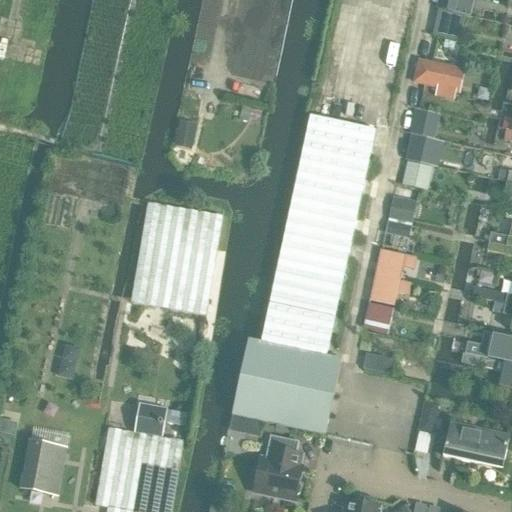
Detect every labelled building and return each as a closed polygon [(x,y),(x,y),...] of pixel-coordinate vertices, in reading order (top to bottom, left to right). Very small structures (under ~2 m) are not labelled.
[(438,0),(437,10),(470,18),(474,0),(438,0)] [(244,12),(240,32),(252,35),(256,15),(244,12)] [(417,61),(412,84),(434,89),(439,66),(417,61)] [(255,65),(252,77),(262,79),(264,72),(265,67),(255,65)] [(415,111),(410,133),(422,136),(427,113),(415,111)] [(310,117),(261,344),(325,358),(375,131),(310,117)] [(506,130),(506,131),(511,132),(511,120),(504,119),(502,129),(506,130)] [(179,122),(174,147),(191,150),(196,125),(179,122)] [(511,132),(506,131),(503,142),(511,143),(511,132)] [(411,136),(406,160),(420,163),(425,139),(411,136)] [(406,164),(402,185),(414,188),(419,166),(406,164)] [(499,183),(506,184),(511,185),(511,174),(509,174),(501,172),(499,183)] [(393,199),(388,219),(405,223),(409,202),(393,199)] [(148,205),(131,304),(206,317),(223,217),(148,205)] [(387,223),(385,235),(395,237),(398,225),(387,223)] [(511,239),(490,235),(488,244),(511,249),(511,239)] [(511,249),(488,244),(486,253),(511,258),(511,249)] [(382,251),(376,276),(399,281),(405,257),(382,251)] [(377,279),(371,303),(394,308),(399,284),(377,279)] [(474,290),(472,299),(475,300),(494,304),(505,306),(511,307),(511,284),(511,285),(508,297),(507,297),(477,290),(474,290)] [(511,316),(511,327),(511,332),(511,307),(505,306),(494,304),(492,313),(511,316)] [(370,307),(365,332),(387,337),(393,312),(370,307)] [(468,345),(466,356),(482,360),(511,365),(511,340),(485,335),(482,348),(468,345)] [(261,344),(255,343),(248,342),(232,417),(324,437),(340,362),(325,358),(261,344)] [(463,356),(461,365),(462,365),(480,369),(502,374),(499,388),(511,391),(511,365),(482,360),(466,356),(463,356)] [(140,407),(135,435),(162,440),(167,412),(140,407)] [(424,415),(420,431),(431,434),(434,422),(431,416),(424,415)] [(0,422),(0,436),(15,440),(18,426),(0,422)] [(253,422),(250,436),(253,436),(260,438),(263,424),(253,422)] [(443,458),(502,470),(509,437),(486,432),(450,425),(443,458)] [(108,431),(95,507),(108,509),(107,511),(171,511),(183,443),(162,440),(135,435),(108,431)] [(266,461),(261,461),(255,492),(295,500),(301,470),(297,469),(299,456),(296,455),(298,443),(270,438),(266,461)] [(29,443),(20,490),(58,497),(62,478),(52,477),(57,448),(29,443)] [(381,511),(377,511),(378,509),(350,503),(347,511),(381,511)]
